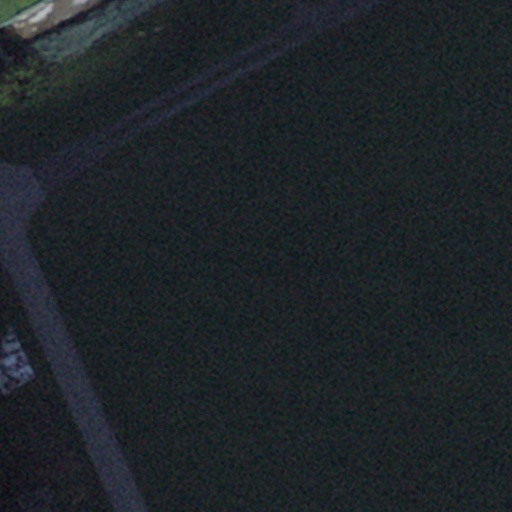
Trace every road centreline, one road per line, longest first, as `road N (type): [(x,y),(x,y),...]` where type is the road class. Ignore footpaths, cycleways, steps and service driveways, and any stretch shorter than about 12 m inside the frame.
road 1 (track): [(0,207),(16,190),(369,0)]
road 2 (unclassified): [(0,214),(133,511)]
